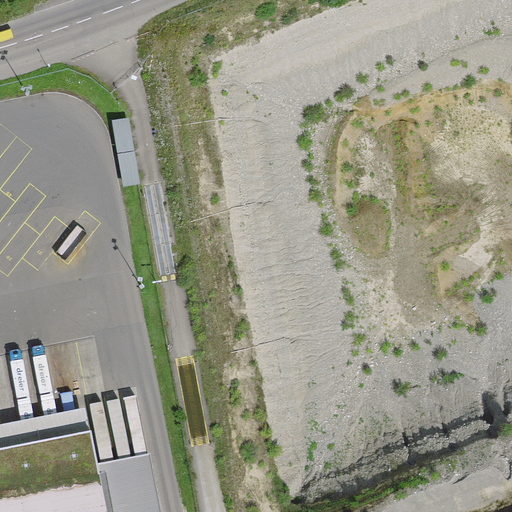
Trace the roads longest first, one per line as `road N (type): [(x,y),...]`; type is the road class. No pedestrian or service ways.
road 1 (track): [(123,0),(210,511)]
road 2 (tertiary): [(0,49),(143,0)]
